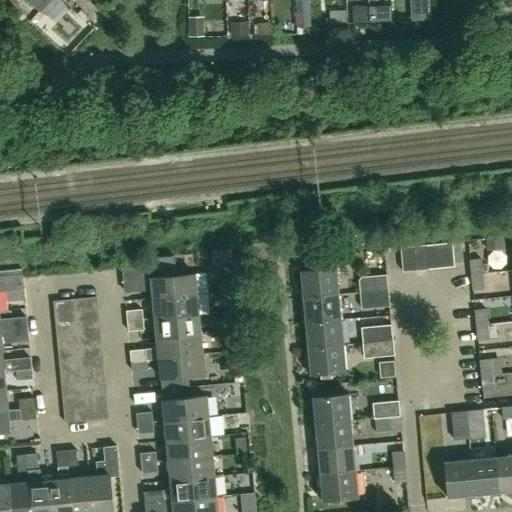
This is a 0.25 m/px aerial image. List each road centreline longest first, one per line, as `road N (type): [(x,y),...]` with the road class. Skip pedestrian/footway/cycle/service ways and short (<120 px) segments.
road 1 (residential): [(124,431),(47,439),(33,281),(108,275)]
road 2 (residential): [(108,275),(124,431)]
